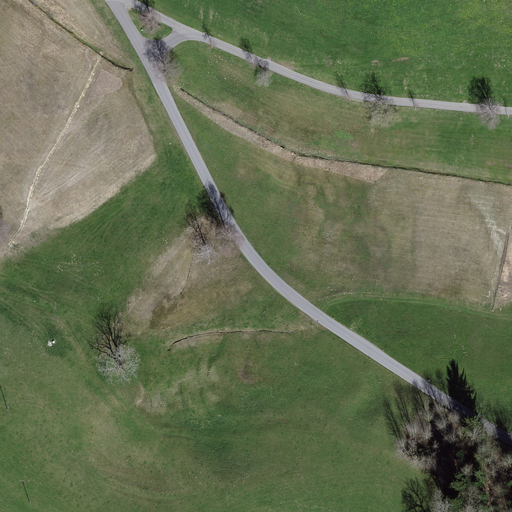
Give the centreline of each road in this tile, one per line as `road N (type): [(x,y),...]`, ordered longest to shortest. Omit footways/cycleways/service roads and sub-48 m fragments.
road 1 (unclassified): [(147,55),(220,207),(270,277),(511,437)]
road 2 (unclassified): [(511,110),(356,95),(184,30)]
road 3 (track): [(273,66),(511,49)]
